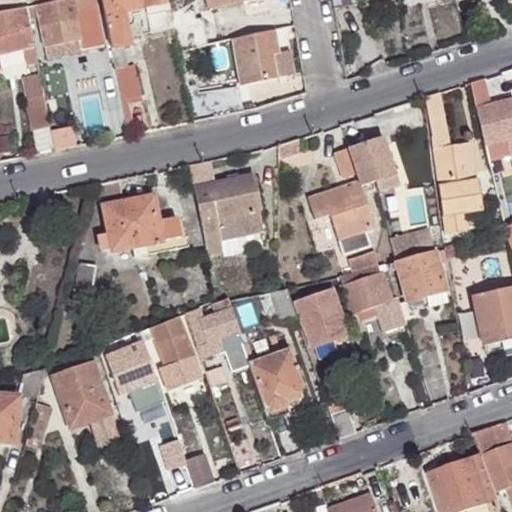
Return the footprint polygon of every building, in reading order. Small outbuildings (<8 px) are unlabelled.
[(56,0),(25,7),(27,16),(38,13),(44,45),(81,37),(84,48),(109,43),(100,0),(56,0)] [(173,31),(165,0),(100,0),(109,43),(118,41),(127,39),(120,9),(144,4),(149,31),(163,28),(165,33),(173,31)] [(331,0),(333,10),(358,5),(357,0),(331,0)] [(25,7),(0,12),(0,50),(20,46),(23,61),(36,59),(27,16),(25,7)] [(279,56),(276,33),(232,39),(239,86),(275,81),(275,72),(280,71),(279,56)] [(44,45),(47,56),(84,48),(81,37),(44,45)] [(123,62),(118,41),(109,43),(114,63),(123,62)] [(280,71),(275,72),(275,81),(304,78),(299,54),(279,56),(280,71)] [(123,62),(114,63),(121,95),(124,94),(139,91),(132,60),(123,62)] [(26,94),(43,91),(39,72),(22,75),(26,94)] [(477,106),(492,102),(486,78),(472,82),(477,106)] [(43,91),(26,94),(32,126),(50,123),(43,91)] [(239,93),(199,101),(198,96),(187,99),(192,122),(242,112),(239,93)] [(424,97),(430,136),(432,136),(446,227),(465,224),(462,207),(477,205),(473,173),(468,173),(464,142),(447,145),(439,93),(424,97)] [(127,122),(130,122),(124,94),(121,95),(127,122)] [(477,106),(489,154),(500,152),(498,140),(507,138),(511,159),(511,97),(492,102),(477,106)] [(50,123),(32,126),(38,153),(55,150),(50,123)] [(351,251),(379,241),(358,181),(373,176),(378,190),(398,183),(382,135),(325,155),(329,167),(339,164),(346,185),(305,200),(313,221),(326,216),(336,243),(347,239),(351,251)] [(283,142),(283,157),(301,152),(295,138),(283,142)] [(210,159),(188,163),(204,243),(219,240),(215,222),(227,220),(229,230),(246,225),(255,230),(262,228),(259,214),(261,213),(253,176),(215,183),(210,159)] [(93,188),(93,190),(95,199),(125,193),(122,177),(92,183),(93,188)] [(108,229),(111,246),(112,250),(131,246),(134,256),(177,247),(175,237),(181,236),(177,218),(159,221),(154,196),(136,200),(135,193),(128,195),(130,201),(104,206),(108,229)] [(101,248),(111,246),(108,229),(98,231),(101,248)] [(436,254),(430,231),(391,241),(397,263),(398,263),(436,254)] [(356,274),(383,267),(377,248),(350,256),(356,274)] [(388,266),(390,271),(400,270),(408,301),(447,292),(438,253),(436,254),(398,263),(397,263),(388,266)] [(71,287),(88,291),(95,265),(78,261),(71,287)] [(377,308),(392,303),(383,276),(344,288),(354,315),(362,312),(377,308)] [(296,319),(285,288),(277,290),(267,292),(278,326),(296,319)] [(331,342),(349,336),(333,290),(294,302),(310,348),(312,347),(331,342)] [(503,350),(511,348),(511,290),(475,297),(483,346),(501,343),(503,350)] [(408,301),(411,312),(450,302),(447,292),(408,301)] [(232,370),(249,364),(226,299),(212,305),(215,313),(202,318),(199,310),(185,316),(201,360),(225,351),(232,370)] [(377,308),(386,333),(408,326),(407,323),(404,314),(400,301),(392,303),(377,308)] [(357,335),(368,330),(362,312),(354,315),(350,316),(357,335)] [(411,312),(404,314),(407,323),(414,322),(411,312)] [(140,334),(146,349),(151,347),(150,342),(153,341),(164,369),(193,357),(178,319),(140,334)] [(118,394),(153,381),(139,341),(104,354),(118,394)] [(316,358),(335,351),(331,342),(312,347),(316,358)] [(289,351),(249,364),(265,410),(284,403),(288,413),(300,409),(303,406),(305,404),(305,400),(304,395),(289,351)] [(68,428),(109,413),(91,361),(50,378),(68,428)] [(347,408),(340,387),(322,394),(329,414),(347,408)] [(0,441),(12,443),(18,393),(0,391),(0,441)] [(34,421),(43,424),(49,403),(39,401),(34,421)] [(138,419),(132,403),(117,408),(123,424),(138,419)] [(329,414),(338,439),(355,432),(347,408),(329,414)] [(36,450),(43,424),(34,421),(27,447),(36,450)] [(511,444),(504,423),(474,434),(482,456),(495,493),(511,487),(511,444)] [(178,439),(159,446),(168,470),(187,463),(186,460),(178,439)] [(187,463),(196,488),(214,482),(204,454),(186,460),(187,463)] [(501,511),(495,493),(482,456),(429,474),(443,511),(501,511)] [(394,502),(398,511),(417,511),(426,508),(419,492),(394,502)] [(381,511),(375,493),(329,510),(330,511),(381,511)]
